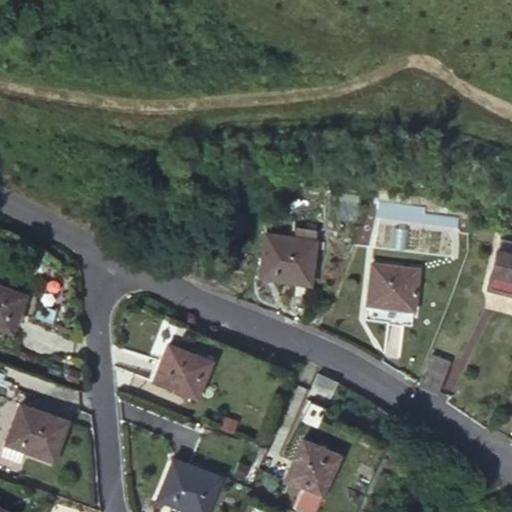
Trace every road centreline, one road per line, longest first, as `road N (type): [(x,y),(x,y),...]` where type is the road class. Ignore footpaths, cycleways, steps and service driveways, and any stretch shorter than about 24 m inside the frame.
road 1 (residential): [(511,467),(357,371),(94,245)]
road 2 (residential): [(94,245),(111,511)]
